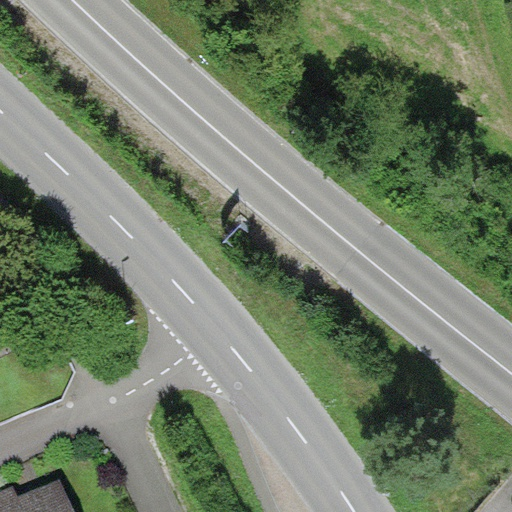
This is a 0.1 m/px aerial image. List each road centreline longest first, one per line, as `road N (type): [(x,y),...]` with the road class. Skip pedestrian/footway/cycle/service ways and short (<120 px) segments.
road 1 (trunk): [(511,373),(320,226),(74,0)]
road 2 (secondary): [(0,111),(218,326)]
road 3 (residential): [(218,326),(112,405),(0,449)]
road 4 (secondary): [(218,326),(319,444),(358,511)]
